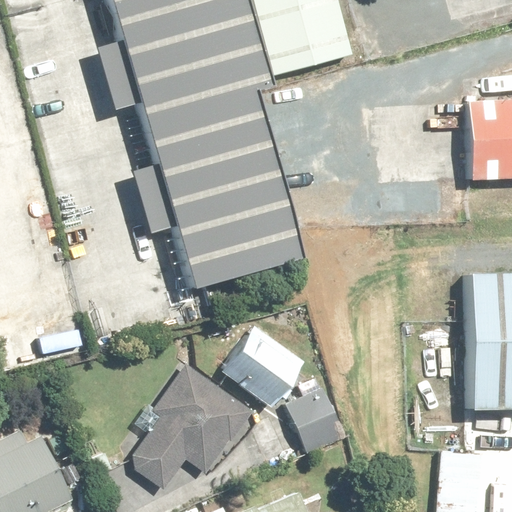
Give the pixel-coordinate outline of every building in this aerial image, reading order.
[(86,0),(162,281),(283,248),(239,85),(253,81),(231,0),(86,0)] [(311,0),(234,0),(254,73),(326,53),(311,0)] [(448,99),(451,178),(511,176),(511,64),(502,64),(503,98),(448,99)] [(442,180),(405,178),(402,220),(439,223),(442,180)] [(511,267),(444,270),(448,407),(511,405),(511,267)] [(9,314),(0,315),(0,363),(19,360),(9,314)] [(242,322),(209,367),(263,407),(297,362),(242,322)] [(244,414),(178,365),(175,363),(136,416),(149,426),(121,464),(156,490),(177,461),(198,476),(244,414)] [(294,395),(277,402),(298,455),(336,440),(312,378),(291,386),(294,395)] [(0,511),(32,511),(62,497),(32,436),(19,443),(13,429),(0,435),(0,511)] [(452,511),(458,455),(416,451),(410,511),(452,511)] [(214,511),(210,503),(189,511),(301,511),(293,492),(247,511),(214,511)]
